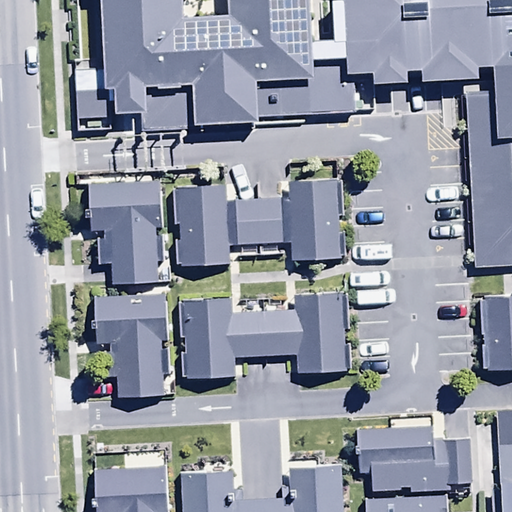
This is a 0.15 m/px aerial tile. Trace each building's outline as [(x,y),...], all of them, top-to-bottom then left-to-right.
[(355,116),(353,82),(462,77),(472,266),(511,264),(511,0),(344,0),(347,43),(315,45),(313,0),(103,0),(108,88),(114,88),(115,113),(141,111),(142,127),(355,116)] [(225,193),(171,193),(172,271),(229,271),(229,249),(289,249),(289,268),(339,268),(339,188),(283,188),(283,207),(225,207),(225,193)] [(158,190),(86,191),(87,240),(101,240),(101,244),(93,244),(94,271),(110,270),(111,291),(156,290),(155,267),(161,267),(161,241),(155,241),(155,233),(159,233),(158,190)] [(230,306),(178,306),(179,386),(232,386),(232,363),(294,363),(294,378),(345,379),(345,302),(291,301),(291,318),(230,318),(230,306)] [(511,301),(482,303),(484,376),(511,375),(511,301)] [(165,302),(91,302),(93,351),(107,351),(107,357),(103,357),(103,384),(114,384),(114,405),(166,404),(165,302)] [(343,428),(299,430),(301,467),(345,465),(343,428)] [(431,432),(354,436),(356,479),(369,478),(370,496),(471,491),(469,443),(431,445),(431,432)] [(511,511),(511,449),(497,450),(498,511),(511,511)] [(315,511),(315,470),(258,471),(258,477),(250,477),(250,511),(315,511)] [(176,511),(176,485),(114,486),(115,511),(176,511)] [(440,511),(440,501),(363,503),(362,511),(440,511)]
